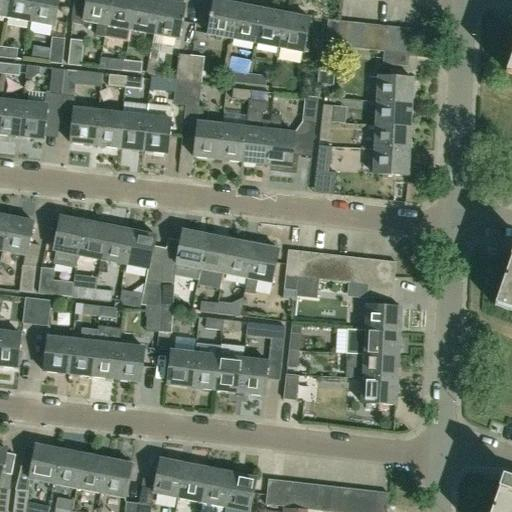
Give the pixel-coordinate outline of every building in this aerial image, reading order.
[(0,0),(0,16),(7,18),(9,0),(0,0)] [(34,0),(9,0),(7,18),(30,22),(34,0)] [(34,0),(30,22),(54,27),(58,0),(34,0)] [(107,26),(107,27),(112,0),(87,0),(83,22),(97,25),(95,36),(105,38),(107,26)] [(130,31),(136,0),(112,0),(107,27),(130,31)] [(161,1),(154,0),(136,0),(130,31),(155,36),(161,1)] [(161,1),(155,36),(178,40),(184,6),(161,1)] [(207,35),(232,40),(238,6),(214,1),(207,35)] [(238,6),(232,40),(255,44),(262,10),(238,6)] [(255,44),(279,49),(285,15),(262,10),(255,44)] [(285,15),(279,49),(303,53),(309,19),(285,15)] [(340,22),(339,22),(328,21),(325,46),(337,47),(340,22)] [(337,47),(349,49),(352,24),(340,22),(337,47)] [(361,50),(364,25),(352,24),(349,49),(361,50)] [(361,50),(373,51),(376,26),(364,25),(361,50)] [(385,53),(388,27),(376,26),(373,51),(384,52),(385,53)] [(385,53),(397,54),(399,29),(388,27),(385,53)] [(399,29),(397,54),(409,56),(412,30),(399,29)] [(52,38),(49,62),(49,63),(62,64),(64,39),(52,38)] [(81,66),(83,42),(71,40),(67,65),(81,66)] [(1,48),(0,57),(16,59),(17,49),(1,48)] [(159,50),(152,49),(148,60),(157,61),(159,50)] [(382,65),(407,67),(409,56),(397,54),(385,53),(384,52),(382,65)] [(179,55),(176,79),(189,81),(191,56),(179,55)] [(189,81),(202,82),(202,78),(204,58),(191,56),(189,81)] [(107,69),(124,71),(125,61),(108,60),(107,69)] [(125,61),(124,71),(141,73),(142,63),(125,61)] [(3,64),(1,74),(19,76),(20,66),(3,64)] [(22,103),(17,138),(43,141),(45,124),(57,125),(59,108),(64,71),(52,70),(49,94),(47,94),(46,106),(22,103)] [(59,108),(57,125),(58,125),(62,96),(74,98),(77,73),(64,71),(59,108)] [(231,83),(249,85),(250,75),(232,73),(231,83)] [(266,77),(250,75),(249,85),(265,87),(266,77)] [(126,78),(109,76),(108,86),(125,88),(126,78)] [(412,104),(413,80),(377,77),(376,102),(412,104)] [(143,80),(126,78),(125,88),(142,90),(143,80)] [(189,81),(176,79),(173,105),(185,107),(189,81)] [(184,122),(196,123),(197,122),(202,82),(189,81),(185,107),(184,122)] [(232,100),(248,101),(249,92),(233,90),(232,100)] [(305,98),(302,123),(315,124),(317,105),(318,99),(305,98)] [(22,103),(0,100),(0,136),(17,138),(22,103)] [(247,128),(245,128),(241,163),(264,166),(270,114),(269,123),(263,122),(263,116),(268,113),(269,104),(250,102),(247,128)] [(410,128),(412,104),(376,102),(374,126),(410,128)] [(146,117),(141,152),(165,155),(171,108),(147,105),(146,117)] [(323,106),(321,123),(331,124),(333,107),(323,106)] [(69,144),(93,146),(98,111),(73,109),(69,144)] [(98,111),(93,146),(117,149),(122,114),(98,111)] [(146,117),(122,114),(117,149),(141,152),(146,117)] [(270,114),(264,166),(275,167),(274,172),(294,174),(296,161),(290,160),(293,133),(279,131),(280,118),(278,115),(270,114)] [(193,158),(217,161),(221,125),(197,122),(196,123),(193,158)] [(330,141),(331,124),(321,123),(319,140),(330,141)] [(245,128),(221,125),(217,161),(241,163),(245,128)] [(374,126),(373,150),(409,152),(410,128),(374,126)] [(331,149),(318,147),(316,172),(329,173),(331,149)] [(409,152),(373,150),(372,174),(408,176),(409,152)] [(0,251),(3,252),(9,218),(0,215),(0,251)] [(33,222),(9,218),(3,252),(26,257),(33,222)] [(77,256),(84,222),(60,218),(53,252),(57,252),(54,265),(74,269),(77,256)] [(107,227),(84,222),(77,256),(101,261),(107,227)] [(124,266),(131,232),(107,227),(101,261),(124,266)] [(200,270),(207,236),(183,231),(176,266),(200,270)] [(155,236),(131,232),(124,266),(148,270),(155,236)] [(230,240),(207,236),(200,270),(223,275),(230,240)] [(253,245),(230,240),(223,275),(247,279),(253,245)] [(254,245),(253,245),(247,279),(244,294),(255,296),(257,282),(271,284),(277,250),(254,245)] [(511,250),(509,258),(510,258),(493,306),(511,312),(511,250)] [(284,290),(295,291),(300,252),(288,251),(284,290)] [(300,252),(295,291),(296,291),(298,278),(309,279),(312,254),(300,252)] [(318,280),(321,280),(324,255),(312,254),(309,279),(318,280)] [(336,256),(324,255),(321,280),(333,282),(336,256)] [(348,258),(336,256),(333,282),(345,283),(348,258)] [(357,284),(360,259),(348,258),(345,283),(357,284)] [(372,260),(360,259),(357,284),(368,285),(369,286),(372,260)] [(381,287),(384,262),(372,260),(369,286),(381,287)] [(396,263),(384,262),(381,287),(393,288),(396,263)] [(20,292),(32,294),(35,268),(22,267),(20,292)] [(54,270),(41,269),(38,294),(51,296),(54,270)] [(318,280),(309,279),(298,278),(296,291),(295,297),(316,300),(318,280)] [(145,307),(160,308),(161,283),(149,282),(147,306),(145,306),(145,307)] [(160,308),(172,309),(174,284),(161,283),(160,308)] [(381,287),(369,286),(368,285),(366,298),(391,301),(393,288),(381,287)] [(77,299),(94,300),(96,290),(79,289),(77,299)] [(96,290),(94,300),(111,302),(112,292),(96,290)] [(35,326),(38,300),(25,299),(22,324),(35,326)] [(50,302),(38,300),(35,326),(48,327),(50,302)] [(216,314),(218,304),(201,302),(200,312),(216,314)] [(235,306),(218,304),(216,314),(233,316),(235,306)] [(82,316),(98,317),(99,307),(83,306),(82,316)] [(116,319),(117,309),(99,307),(98,317),(116,319)] [(353,330),(353,331),(400,333),(401,309),(366,307),(365,330),(353,330)] [(171,334),(172,309),(160,308),(158,333),(171,334)] [(223,321),(206,320),(205,329),(222,331),(223,321)] [(240,323),(223,321),(222,331),(239,333),(240,323)] [(285,328),(272,326),(269,352),(282,353),(285,328)] [(290,334),(288,351),(298,352),(300,335),(301,329),(291,327),(290,334)] [(399,357),(400,333),(353,331),(351,355),(363,355),(399,357)] [(20,335),(0,332),(0,367),(17,369),(17,366),(21,365),(22,353),(19,351),(20,335)] [(91,378),(115,380),(119,346),(120,334),(110,333),(109,344),(95,343),(91,378)] [(67,375),(71,340),(47,338),(43,372),(67,375)] [(67,375),(91,378),(95,343),(71,340),(67,375)] [(119,346),(115,380),(139,383),(143,348),(119,346)] [(167,386),(191,389),(195,354),(171,351),(167,386)] [(296,369),(298,352),(288,351),(286,368),(296,369)] [(219,357),(195,354),(191,389),(215,391),(219,357)] [(362,379),(397,381),(399,357),(363,355),(362,379)] [(243,359),(219,357),(215,391),(239,394),(243,359)] [(243,359),(239,394),(263,397),(267,362),(243,359)] [(298,376),(286,375),(283,400),(295,401),(298,376)] [(396,406),(397,381),(362,379),(361,404),(396,406)] [(28,492),(30,479),(54,484),(60,450),(36,446),(35,450),(25,448),(20,474),(16,491),(28,492)] [(7,450),(0,448),(0,495),(9,497),(10,491),(11,478),(15,456),(6,454),(7,450)] [(60,450),(54,484),(77,489),(84,455),(60,450)] [(84,455),(77,489),(101,493),(108,460),(84,455)] [(155,493),(179,498),(186,463),(162,458),(155,493)] [(108,460),(101,493),(126,498),(132,465),(108,460)] [(210,467),(186,463),(179,498),(203,503),(210,467)] [(233,472),(210,467),(203,503),(226,507),(233,472)] [(256,477),(233,472),(226,507),(249,511),(256,477)] [(511,511),(511,478),(502,475),(497,489),(498,489),(490,511),(511,511)] [(266,505),(278,506),(281,481),(269,480),(266,505)] [(293,482),(281,481),(278,506),(290,507),(293,482)] [(290,507),(302,509),(305,484),(293,482),(290,507)] [(302,509),(314,510),(316,485),(305,484),(302,509)] [(314,510),(326,511),(328,486),(316,485),(314,510)] [(328,486),(326,511),(333,511),(337,511),(340,488),(328,486)] [(337,511),(349,511),(352,489),(340,488),(337,511)] [(349,511),(361,511),(364,490),(352,489),(349,511)] [(364,490),(361,511),(373,511),(376,492),(364,490)] [(13,511),(26,511),(29,493),(28,492),(16,491),(13,511)] [(376,492),(373,511),(385,511),(388,493),(376,492)] [(124,511),(137,511),(138,505),(126,503),(124,511)]
